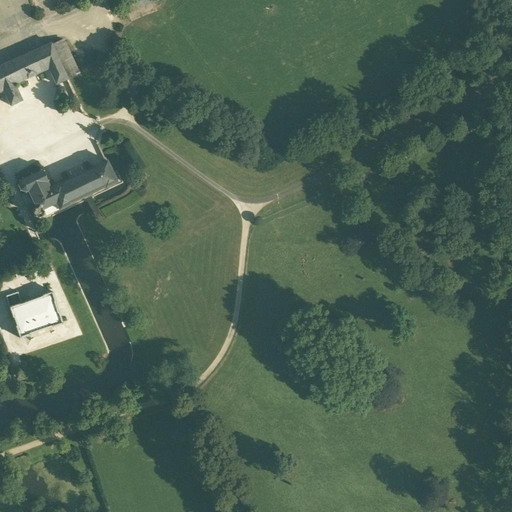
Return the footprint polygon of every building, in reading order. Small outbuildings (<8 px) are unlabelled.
[(155,0),(120,0),(117,1),(123,17),(157,3),(155,0)] [(67,80),(60,63),(51,43),(0,67),(0,91),(3,90),(11,107),(22,101),(14,85),(48,69),(56,85),(67,80)] [(95,167),(60,183),(49,188),(46,182),(27,191),(29,196),(26,198),(29,204),(32,203),(34,207),(32,208),(31,212),(33,217),(37,218),(41,216),(42,212),(41,209),(48,206),(49,209),(51,211),(53,211),(56,211),(70,204),(82,198),(91,194),(91,193),(104,187),(104,188),(117,182),(105,157),(104,158),(97,143),(95,144),(94,144),(95,145),(90,148),(89,147),(88,147),(89,148),(87,148),(88,149),(87,150),(88,151),(87,152),(88,153),(88,152),(90,155),(89,156),(90,157),(90,156),(92,159),(91,160),(91,161),(92,160),(93,162),(94,163),(93,163),(95,167)] [(39,171),(31,174),(31,173),(29,174),(30,175),(23,178),(22,177),(20,178),(21,180),(19,181),(18,180),(17,181),(18,182),(17,185),(15,185),(16,187),(17,187),(19,190),(17,191),(19,192),(20,191),(23,192),(23,194),(25,193),(25,192),(27,191),(46,182),(48,181),(47,179),(46,180),(42,172),(44,171),(47,178),(49,177),(45,168),(41,170),(40,168),(38,169),(39,171)] [(52,292),(21,302),(18,292),(5,296),(15,326),(19,338),(62,323),(58,311),(52,292)] [(20,364),(8,369),(12,381),(25,377),(20,364)]
